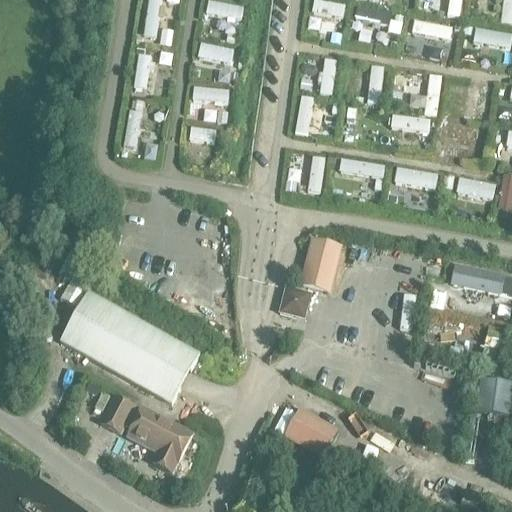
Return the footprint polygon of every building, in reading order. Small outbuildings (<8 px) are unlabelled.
[(163,0),(162,0),(149,0),(144,39),(157,40),(163,0)] [(461,0),(448,0),(446,18),(458,20),(461,0)] [(511,23),(511,0),(502,0),(499,26),(511,28),(511,23)] [(344,7),(313,3),(311,14),(342,19),(344,7)] [(242,11),(207,6),(205,20),(240,25),(242,11)] [(390,15),(356,10),(354,23),(388,28),(390,15)] [(450,43),(452,28),(412,22),(410,37),(450,43)] [(474,32),(472,45),(508,51),(510,37),(474,32)] [(234,52),(200,48),(198,63),(231,68),(234,52)] [(150,59),(138,58),(134,90),(145,92),(150,59)] [(331,98),(336,62),(323,60),(318,96),(331,98)] [(378,106),(383,70),(372,68),(366,104),(378,106)] [(436,116),(441,79),(428,77),(423,114),(436,116)] [(485,123),(490,88),(478,86),(473,122),(485,123)] [(193,103),(227,108),(229,95),(195,90),(193,103)] [(294,135),(307,137),(312,102),(300,100),(294,135)] [(206,110),(205,121),(224,123),(225,112),(206,110)] [(142,115),(129,113),(124,150),(137,152),(142,115)] [(429,123),(391,118),(389,130),(427,135),(429,123)] [(346,136),(361,138),(363,125),(348,123),(346,136)] [(217,133),(191,129),(189,143),(215,147),(217,133)] [(310,159),(305,195),(319,197),(324,161),(310,159)] [(339,175),(381,181),(383,169),(341,163),(339,175)] [(436,178),(396,172),(393,186),(434,192),(436,178)] [(511,208),(511,180),(504,179),(499,212),(511,214),(511,208)] [(494,186),(458,181),(455,197),(491,202),(494,186)] [(456,217),(473,222),(476,209),(459,205),(456,217)] [(313,244),(300,289),(330,297),(342,252),(313,244)] [(511,282),(455,269),(450,289),(500,301),(501,298),(511,300),(511,282)] [(70,284),(63,298),(74,304),(81,289),(70,284)] [(287,291),(280,316),(305,322),(311,297),(287,291)] [(89,295),(61,343),(172,407),(200,359),(89,295)] [(433,295),(429,311),(441,314),(445,298),(433,295)] [(511,384),(481,381),(478,414),(510,417),(511,392),(511,384)] [(128,440),(157,456),(152,465),(172,476),(192,439),(143,412),(139,419),(132,415),(134,412),(115,401),(101,426),(121,436),(125,428),(132,432),(128,440)] [(298,412),(282,440),(323,463),(339,434),(298,412)] [(462,507),(476,511),(481,500),(467,494),(462,507)]
